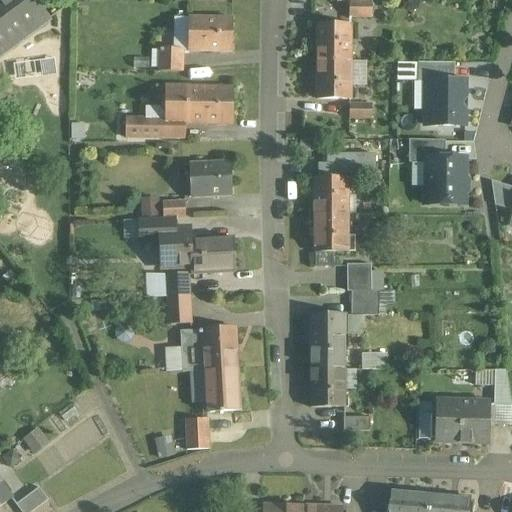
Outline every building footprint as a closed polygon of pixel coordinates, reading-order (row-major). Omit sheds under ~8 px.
[(34,0),(0,0),(0,58),(51,21),(34,0)] [(375,2),(353,2),(353,17),(375,18),(375,2)] [(233,20),(190,19),(189,52),(232,53),(233,20)] [(350,24),(317,24),(316,62),(317,63),(350,63),(351,63),(350,24)] [(183,50),(160,50),(160,72),(182,73),(183,50)] [(368,62),(354,61),(354,86),(367,86),(368,62)] [(350,63),(317,63),(316,100),(350,100),(350,63)] [(389,64),(372,63),(372,87),(389,87),(389,64)] [(454,64),(418,64),(418,82),(429,82),(454,82),(454,64)] [(454,82),(429,82),(429,112),(425,111),(424,127),(464,127),(465,82),(454,82)] [(189,88),(167,88),(167,96),(166,96),(162,100),(162,110),(165,113),(166,113),(166,122),(183,122),(187,122),(187,124),(230,124),(231,91),(189,90),(189,88)] [(373,107),(352,107),(352,119),(373,119),(373,107)] [(142,122),(128,121),(127,137),(141,138),(142,122)] [(159,122),(142,122),(141,138),(158,138),(159,122)] [(183,122),(166,122),(159,122),(158,138),(183,138),(183,122)] [(445,142),(409,141),(408,164),(427,164),(427,160),(445,160),(445,142)] [(378,157),(347,157),(347,172),(378,173),(378,157)] [(445,160),(427,160),(427,164),(427,188),(424,188),(424,205),(463,205),(463,160),(445,160)] [(232,166),(191,167),(192,198),(233,198),(232,166)] [(348,179),(316,179),(315,216),(348,216),(348,179)] [(511,188),(491,182),(494,206),(511,211),(511,188)] [(160,216),(160,198),(142,198),(142,216),(160,216)] [(185,202),(163,203),(164,218),(166,218),(175,218),(186,217),(185,202)] [(315,216),(314,216),(314,254),(315,254),(336,254),(350,254),(350,216),(315,216)] [(164,218),(141,219),(141,238),(161,238),(161,230),(175,230),(175,218),(166,218),(164,218)] [(175,230),(161,230),(161,238),(161,247),(157,252),(157,264),(163,268),(192,267),(191,241),(191,229),(175,230)] [(234,239),(191,241),(192,267),(192,275),(235,273),(234,239)] [(336,254),(315,254),(314,269),(336,269),(336,254)] [(147,298),(167,297),(168,327),(193,326),(191,273),(147,275),(147,298)] [(377,293),(349,293),(350,318),(378,317),(377,293)] [(344,315),(309,315),(308,372),(343,372),(343,335),(344,335),(344,315)] [(238,329),(182,333),(184,373),(206,372),(240,370),(238,329)] [(386,356),(361,356),(361,372),(386,372),(386,356)] [(240,370),(206,372),(208,413),(242,411),(240,370)] [(511,407),(506,371),(494,371),(494,372),(494,387),(493,406),(511,407)] [(343,372),(308,372),(308,408),(343,408),(343,372)] [(494,372),(484,372),(476,372),(476,387),(494,387),(494,372)] [(490,404),(435,402),(435,416),(419,416),(419,440),(434,441),(434,442),(488,444),(489,427),(489,406),(490,404)] [(511,427),(511,413),(511,407),(493,406),(489,406),(489,427),(511,427)] [(369,432),(369,419),(342,419),(343,433),(369,432)] [(208,420),(186,421),(187,452),(209,451),(208,420)] [(25,437),(33,453),(49,445),(41,429),(25,437)] [(0,507),(12,498),(0,481),(0,507)] [(36,488),(15,505),(21,511),(31,511),(46,500),(36,488)] [(429,511),(432,495),(392,490),(389,511),(429,511)] [(469,511),(471,500),(432,495),(429,511),(469,511)]
